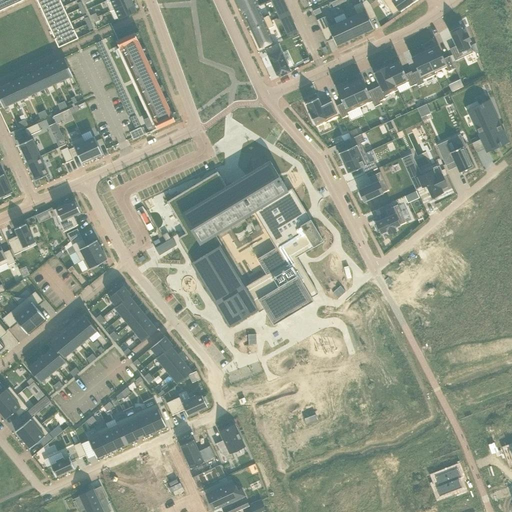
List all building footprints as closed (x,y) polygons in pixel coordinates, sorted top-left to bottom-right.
[(8,0),(0,0),(0,1),(4,9),(11,5),(8,0)] [(60,0),(56,0),(40,7),(44,15),(63,6),(60,0)] [(130,0),(107,0),(105,1),(110,11),(131,1),(130,0)] [(204,0),(199,2),(202,12),(212,10),(208,0),(204,0)] [(236,0),(242,12),(243,12),(257,6),(254,0),(236,0)] [(363,11),(357,14),(365,32),(373,28),(370,20),(376,17),(370,4),(366,0),(359,0),(359,1),(363,11)] [(383,0),(393,15),(403,8),(404,9),(410,4),(409,3),(414,0),(383,0)] [(131,1),(110,11),(114,9),(119,19),(136,12),(131,1)] [(63,6),(44,15),(48,23),(67,14),(63,6)] [(257,6),(243,12),(244,15),(251,30),(271,21),(268,15),(266,17),(263,18),(257,6)] [(67,14),(48,23),(51,31),(70,22),(67,14)] [(357,14),(346,19),(355,37),(365,32),(357,14)] [(325,16),(317,20),(326,41),(328,41),(333,38),(336,46),(344,42),(336,23),(329,26),(325,16)] [(346,19),(336,23),(344,42),(355,37),(346,19)] [(271,21),(251,30),(259,48),(273,41),(268,29),(273,26),(271,21)] [(70,22),(51,31),(55,38),(54,38),(55,39),(74,30),(74,29),(74,30),(70,22)] [(456,46),(449,49),(455,61),(472,52),(468,42),(470,41),(469,39),(466,33),(464,34),(462,30),(461,28),(460,29),(459,29),(459,28),(458,27),(455,29),(451,31),(452,32),(450,33),(455,45),(456,46)] [(74,30),(55,39),(58,47),(78,38),(74,30)] [(134,32),(116,41),(119,48),(120,48),(154,122),(153,122),(157,129),(175,120),(172,113),(171,114),(137,40),(138,39),(134,32)] [(278,43),(266,49),(268,55),(268,56),(276,75),(280,76),(290,72),(278,43)] [(437,46),(424,52),(435,74),(434,72),(438,70),(446,66),(447,69),(448,71),(455,68),(449,56),(443,59),(437,46),(436,46),(437,46)] [(411,71),(417,86),(424,83),(423,80),(435,74),(424,52),(413,57),(412,57),(411,57),(417,70),(412,73),(411,71)] [(65,58),(54,63),(62,80),(73,76),(65,58)] [(387,66),(386,67),(397,90),(396,87),(397,87),(408,82),(410,86),(416,84),(417,86),(411,71),(409,72),(405,74),(403,69),(399,61),(388,66),(387,67),(387,66)] [(54,63),(44,67),(52,85),(62,80),(54,63)] [(44,67),(35,72),(43,89),(52,85),(44,67)] [(386,67),(373,73),(379,86),(374,88),(381,104),(381,103),(380,101),(386,98),(385,96),(397,90),(386,67)] [(35,72),(25,76),(33,94),(43,89),(35,72)] [(197,77),(200,90),(211,87),(208,74),(197,77)] [(25,76),(15,81),(23,98),(33,94),(25,76)] [(362,78),(349,84),(359,107),(372,101),(374,107),(381,104),(374,88),(368,91),(362,78)] [(15,81),(5,85),(13,103),(23,98),(15,81)] [(342,103),(336,106),(342,118),(348,115),(347,112),(359,107),(349,84),(339,89),(336,90),(342,103)] [(5,85),(0,87),(0,101),(3,108),(13,103),(5,85)] [(307,102),(305,103),(305,104),(306,104),(306,105),(309,111),(309,112),(308,112),(314,125),(315,125),(315,124),(316,126),(338,116),(337,114),(337,113),(336,113),(331,102),(331,101),(324,104),(324,106),(323,106),(322,107),(321,107),(320,103),(318,99),(318,98),(318,97),(307,102)] [(469,109),(468,109),(468,110),(476,126),(477,129),(476,129),(477,130),(477,129),(478,130),(479,132),(478,132),(478,133),(479,133),(487,151),(488,151),(487,149),(488,149),(497,144),(498,146),(501,145),(500,144),(501,144),(505,142),(505,143),(507,142),(502,131),(502,130),(502,129),(501,129),(500,127),(499,126),(500,126),(500,125),(488,100),(486,101),(486,102),(483,103),(482,104),(481,103),(479,104),(479,105),(480,108),(471,112),(471,113),(470,112),(469,109)] [(426,104),(417,108),(421,117),(430,113),(426,104)] [(390,120),(385,123),(388,130),(394,128),(390,120)] [(37,123),(25,129),(28,136),(41,130),(37,123)] [(141,127),(129,132),(133,139),(144,134),(141,129),(141,127)] [(352,146),(338,153),(339,153),(343,163),(365,153),(361,143),(365,141),(361,134),(349,139),(352,146)] [(444,142),(436,145),(445,165),(454,161),(456,167),(459,173),(472,167),(464,149),(464,148),(466,147),(460,134),(458,135),(459,135),(459,137),(453,140),(453,141),(457,149),(449,153),(444,142)] [(82,137),(92,159),(101,154),(101,155),(102,154),(94,136),(93,137),(84,141),(82,137)] [(82,137),(71,142),(82,164),(82,163),(92,159),(82,137)] [(32,138),(19,144),(27,162),(40,156),(32,138)] [(67,147),(60,150),(66,163),(73,160),(67,147)] [(365,153),(343,163),(348,172),(348,173),(361,167),(365,174),(377,168),(374,160),(369,162),(365,153)] [(40,156),(27,162),(35,180),(49,174),(40,156)] [(290,190),(286,192),(268,162),(225,188),(216,173),(165,203),(184,235),(177,239),(191,263),(190,264),(228,328),(256,311),(257,313),(262,310),(271,326),(311,302),(309,299),(316,295),(294,259),(323,241),(290,190)] [(413,164),(405,167),(415,190),(426,185),(432,197),(442,192),(440,189),(446,186),(440,174),(442,173),(439,166),(437,167),(437,166),(433,168),(434,170),(419,177),(413,164)] [(371,184),(359,190),(360,193),(359,193),(360,196),(361,199),(363,198),(364,201),(388,190),(380,172),(368,177),(371,184)] [(0,196),(0,197),(0,196),(0,197),(0,198),(2,197),(3,198),(11,195),(10,193),(12,192),(12,191),(11,191),(4,174),(4,173),(0,175),(0,196)] [(67,204),(53,210),(63,232),(76,226),(76,225),(72,216),(73,215),(74,215),(80,212),(75,201),(67,204)] [(377,224),(375,225),(378,232),(380,232),(381,234),(387,231),(388,233),(396,230),(395,227),(406,222),(397,205),(385,210),(388,216),(376,222),(377,224)] [(18,237),(8,242),(14,255),(36,244),(30,231),(29,231),(26,223),(14,229),(18,237)] [(72,231),(67,233),(70,241),(75,237),(72,231)] [(159,255),(176,245),(172,237),(155,248),(159,255)] [(82,239),(72,245),(80,261),(101,250),(96,240),(86,245),(82,239)] [(0,245),(0,265),(7,263),(8,265),(15,262),(9,250),(3,252),(0,245)] [(101,250),(80,261),(83,260),(88,270),(107,260),(101,250)] [(123,286),(109,298),(116,306),(114,307),(114,308),(131,294),(123,286)] [(27,298),(19,305),(36,326),(45,319),(45,318),(36,307),(43,302),(35,291),(27,298)] [(131,294),(114,308),(121,316),(136,304),(129,296),(131,295),(131,294)] [(136,304),(121,316),(128,324),(143,312),(136,304)] [(10,312),(2,319),(11,329),(18,323),(27,334),(28,333),(27,333),(35,326),(36,326),(19,305),(10,312)] [(143,312),(128,324),(135,333),(150,321),(143,312)] [(85,316),(76,323),(88,338),(97,331),(85,316)] [(150,321),(135,333),(142,342),(157,329),(150,321)] [(76,323),(68,330),(80,345),(88,338),(76,323)] [(68,330),(59,337),(71,351),(80,345),(68,330)] [(165,336),(150,348),(157,357),(156,358),(172,345),(165,336)] [(59,337),(51,344),(66,361),(63,358),(71,351),(59,337)] [(53,347),(45,354),(57,368),(66,361),(51,344),(53,347)] [(172,345),(156,358),(163,366),(177,354),(171,346),(172,345)] [(45,354),(37,360),(49,375),(57,368),(45,354)] [(177,354),(163,366),(170,375),(184,363),(177,354)] [(37,360),(28,368),(40,382),(49,375),(37,360)] [(184,363),(170,375),(177,383),(192,371),(184,363)] [(10,386),(0,394),(0,408),(17,395),(10,386)] [(42,391),(35,397),(39,401),(46,396),(42,391)] [(17,395),(0,408),(0,412),(6,419),(15,411),(19,416),(28,408),(17,395)] [(171,401),(166,403),(172,415),(176,413),(184,410),(187,415),(207,406),(206,404),(208,403),(205,396),(203,397),(202,395),(196,398),(195,395),(187,399),(188,401),(183,404),(179,397),(171,401)] [(27,422),(15,431),(16,432),(16,431),(23,440),(41,424),(34,416),(51,402),(46,396),(22,416),(27,422)] [(156,404),(146,409),(156,430),(166,426),(156,404)] [(146,409),(136,413),(146,435),(156,430),(146,409)] [(136,413),(126,418),(136,439),(146,435),(136,413)] [(126,418),(116,422),(126,444),(136,439),(126,418)] [(107,427),(106,427),(116,448),(126,444),(116,422),(117,425),(108,429),(107,427)] [(41,424),(23,440),(29,448),(29,449),(39,441),(44,447),(53,439),(48,433),(41,424)] [(225,445),(217,448),(223,461),(232,457),(231,455),(230,453),(241,448),(244,446),(234,424),(231,426),(222,430),(223,430),(222,430),(219,431),(223,440),(225,445)] [(106,427),(97,431),(107,453),(116,448),(106,427)] [(97,434),(87,438),(88,440),(95,455),(96,458),(107,453),(97,431),(96,431),(97,434)] [(193,439),(180,445),(190,468),(215,457),(210,446),(199,451),(193,439)] [(80,442),(73,446),(79,458),(86,455),(80,442)] [(64,459),(51,465),(56,476),(74,468),(66,449),(61,451),(64,459)] [(457,467),(434,477),(438,486),(435,487),(439,496),(462,487),(458,478),(461,477),(457,467)] [(222,468),(216,471),(216,472),(219,480),(226,476),(223,468),(222,468)] [(129,473),(111,481),(114,489),(112,491),(116,499),(136,490),(140,497),(146,494),(141,483),(135,486),(135,485),(133,486),(130,480),(132,479),(129,473)] [(230,484),(206,495),(206,496),(206,495),(209,501),(208,502),(210,505),(210,504),(213,509),(231,501),(236,511),(248,506),(243,494),(236,498),(230,485),(231,484),(230,484)] [(90,491),(72,499),(76,508),(77,508),(78,511),(79,510),(80,511),(109,511),(111,511),(105,497),(95,502),(90,491)] [(243,511),(259,511),(265,510),(265,509),(261,501),(261,500),(261,501),(247,507),(248,507),(249,508),(243,511)]
